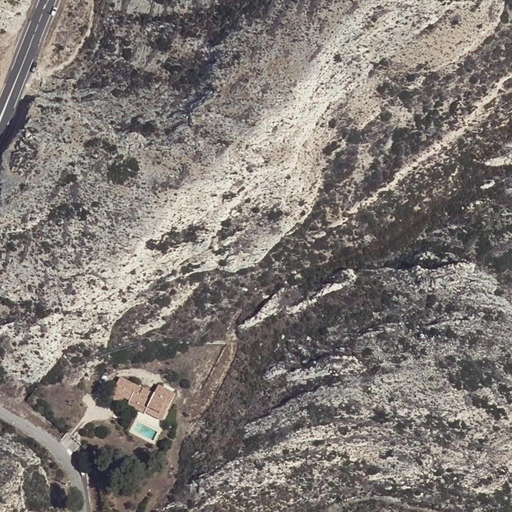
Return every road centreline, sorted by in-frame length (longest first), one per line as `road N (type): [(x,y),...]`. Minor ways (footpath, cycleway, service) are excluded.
road 1 (residential): [(81,511),(67,460),(0,406)]
road 2 (secondary): [(49,0),(0,123)]
